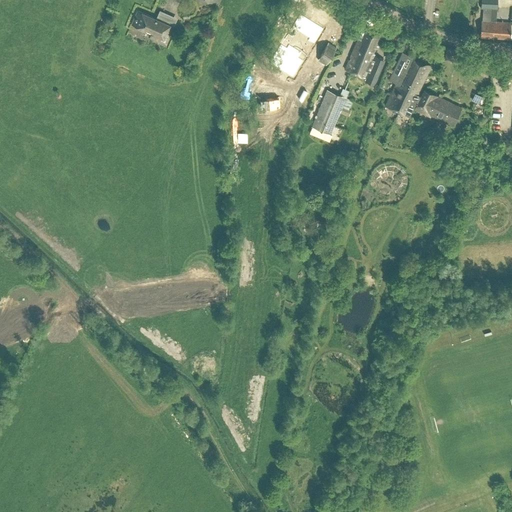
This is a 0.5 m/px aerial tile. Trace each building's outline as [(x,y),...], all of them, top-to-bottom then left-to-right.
[(483,8),(482,20),(481,20),(480,36),(492,37),(492,35),(497,36),(497,38),(510,39),(511,22),(491,21),(492,8),(496,8),(497,0),(481,0),(481,8),(483,8)] [(150,33),(149,36),(158,40),(159,37),(164,39),(173,18),(161,13),(158,20),(137,10),(131,24),(150,33)] [(286,49),(279,46),(269,63),(286,73),(289,68),(296,72),(303,61),(298,58),(308,40),(314,43),(322,29),(298,14),(291,26),(298,30),(286,49)] [(377,48),(382,36),(360,26),(356,37),(358,38),(345,69),(364,77),(367,71),(369,71),(365,80),(373,84),(383,62),(374,59),(374,60),(372,59),(374,54),(371,52),(373,47),(377,48)] [(326,38),(320,50),(325,53),(318,65),(316,64),(307,80),(316,85),(325,69),(324,68),(331,56),(332,56),(338,45),(326,38)] [(445,58),(455,60),(457,50),(447,48),(445,58)] [(409,116),(415,101),(417,102),(420,95),(417,94),(430,65),(402,51),(389,79),(395,82),(385,105),(409,116)] [(309,133),(322,138),(324,132),(329,133),(330,134),(339,111),(341,106),(345,97),(339,94),(326,89),(311,126),(312,126),(309,133)] [(420,95),(417,102),(414,108),(431,116),(432,113),(452,122),(459,107),(440,98),(440,97),(424,89),(420,95)] [(262,106),(266,108),(272,100),(268,98),(262,106)] [(341,106),(339,111),(348,115),(350,110),(348,109),(341,106)] [(328,221),(315,220),(315,228),(328,229),(328,221)]
